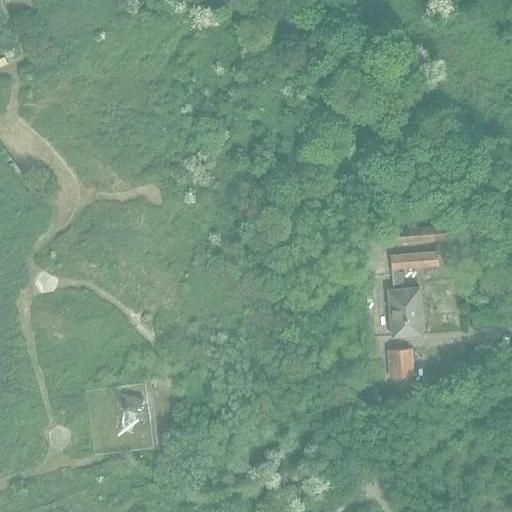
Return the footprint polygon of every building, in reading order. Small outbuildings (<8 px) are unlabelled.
[(393,240),(451,237),(450,220),(392,223),(393,240)] [(391,249),(392,265),(438,262),(437,246),(391,249)] [(392,335),(423,333),(419,286),(388,288),(392,335)] [(415,372),(413,344),(388,345),(390,374),(415,372)] [(143,396),(113,398),(116,430),(146,428),(143,396)]
